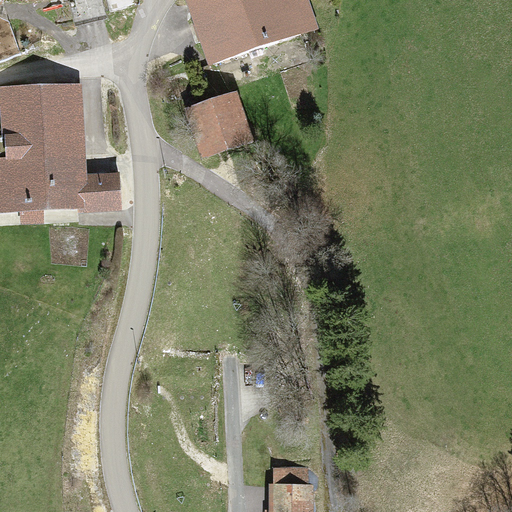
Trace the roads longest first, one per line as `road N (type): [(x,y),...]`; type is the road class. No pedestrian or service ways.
road 1 (unclassified): [(161,0),(134,67),(148,220),(112,404),(125,511)]
road 2 (track): [(0,81),(136,50)]
